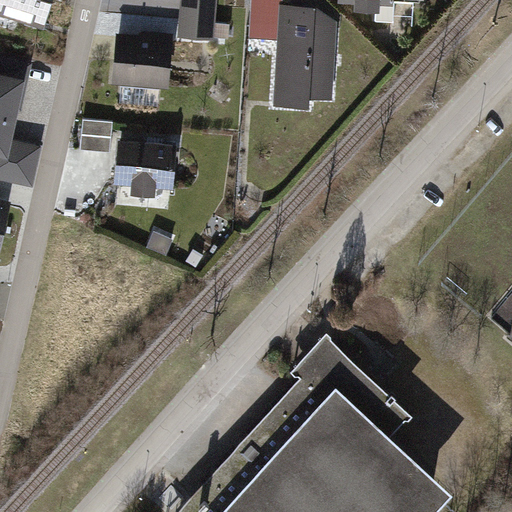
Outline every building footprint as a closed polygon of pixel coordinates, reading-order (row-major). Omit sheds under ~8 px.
[(54,0),(0,0),(0,14),(47,28),(54,0)] [(219,0),(182,0),(179,36),(216,39),(219,0)] [(344,14),(279,4),(263,107),(305,113),(308,98),(331,101),(344,14)] [(176,37),(125,30),(118,83),(169,90),(176,37)] [(22,106),(33,62),(2,55),(0,62),(0,74),(22,80),(16,104),(22,106)] [(0,74),(0,148),(5,150),(8,138),(16,104),(22,80),(0,74)] [(112,122),(82,117),(77,148),(107,153),(112,122)] [(175,143),(119,134),(110,189),(166,198),(175,143)] [(0,173),(35,182),(44,147),(8,138),(5,150),(0,148),(0,173)] [(0,239),(8,205),(0,202),(0,239)] [(409,511),(436,484),(381,434),(403,410),(325,338),(165,511),(409,511)]
